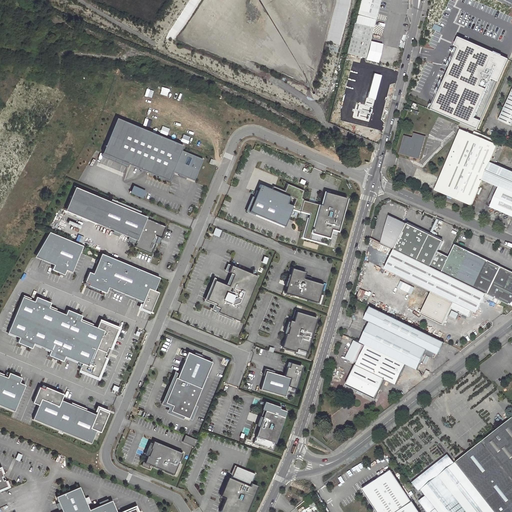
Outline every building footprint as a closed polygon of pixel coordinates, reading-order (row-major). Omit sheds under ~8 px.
[(361,0),(358,14),(375,19),(379,0),(361,0)] [(443,33),(499,59),(511,29),(511,25),(461,2),(456,4),(443,33)] [(391,15),(378,11),(374,30),(386,33),(391,15)] [(365,57),(375,19),(358,14),(348,53),(365,57)] [(383,44),(370,41),(365,59),(378,63),(383,44)] [(459,70),(443,107),(446,109),(480,123),(496,87),(459,70)] [(511,92),(500,120),(511,126),(511,125),(511,92)] [(443,107),(437,105),(435,111),(443,115),(446,109),(443,107)] [(117,118),(102,153),(169,180),(172,172),(194,181),(203,159),(181,150),(183,145),(117,118)] [(489,162),(496,145),(491,142),(492,139),(474,131),(472,135),(461,130),(436,190),(471,204),(482,179),(489,162)] [(413,138),(404,136),(400,153),(407,155),(409,158),(412,156),(420,158),(426,136),(414,133),(413,138)] [(489,162),(494,164),(501,147),(496,145),(489,162)] [(98,166),(109,170),(113,161),(101,157),(98,166)] [(511,171),(494,164),(489,162),(482,179),(486,180),(495,185),(500,186),(511,191),(511,171)] [(494,201),(500,186),(495,185),(489,199),(494,201)] [(135,186),(132,193),(137,195),(138,195),(141,196),(144,191),(140,189),(135,186)] [(511,191),(500,186),(494,201),(491,207),(511,215),(511,191)] [(65,211),(96,223),(106,200),(75,187),(65,211)] [(321,206),(319,205),(311,233),(329,238),(331,229),(337,231),(347,198),(325,192),(321,206)] [(112,199),(111,202),(140,214),(141,211),(112,199)] [(106,200),(96,223),(137,240),(135,243),(141,246),(140,249),(151,253),(158,237),(161,238),(166,227),(146,218),(147,217),(140,214),(111,202),(106,200)] [(311,233),(319,205),(304,201),(302,211),(311,213),(304,238),(327,244),(329,238),(311,233)] [(382,244),(394,250),(407,225),(389,217),(382,244)] [(407,225),(394,250),(418,261),(431,234),(408,223),(407,225)] [(73,273),(83,246),(47,232),(37,259),(54,266),(52,271),(64,275),(66,270),(73,273)] [(431,267),(439,251),(444,241),(431,234),(418,261),(431,267)] [(442,273),(487,294),(500,266),(456,244),(450,257),(442,273)] [(451,309),(469,317),(471,311),(477,314),(487,294),(442,273),(431,267),(418,261),(394,250),(385,270),(431,292),(454,303),(451,309)] [(450,257),(439,251),(431,267),(442,273),(450,257)] [(155,292),(160,277),(100,255),(93,274),(88,272),(84,285),(107,293),(108,290),(141,302),(139,310),(151,314),(159,293),(155,292)] [(215,280),(207,299),(217,303),(215,306),(220,308),(218,312),(239,321),(258,276),(232,265),(229,272),(234,274),(229,286),(215,280)] [(511,271),(500,266),(487,294),(510,305),(511,303),(511,271)] [(304,273),(292,269),(285,293),(317,303),(323,285),(303,279),(304,273)] [(444,324),(451,309),(454,303),(431,292),(420,313),(444,324)] [(64,357),(81,364),(88,367),(104,331),(97,328),(79,320),(81,316),(66,310),(65,314),(48,307),(49,303),(36,297),(34,302),(23,297),(8,333),(19,338),(17,343),(31,348),(33,343),(50,351),(48,356),(62,361),(64,357)] [(364,320),(370,322),(426,350),(433,354),(438,356),(444,343),(370,307),(364,320)] [(286,334),(281,348),(305,355),(316,318),(296,312),(293,322),(289,321),(288,326),(289,327),(287,334),(286,334)] [(79,370),(97,378),(105,358),(103,357),(107,347),(109,348),(117,329),(99,322),(97,328),(104,331),(88,367),(81,364),(79,370)] [(366,346),(406,365),(417,370),(424,355),(426,350),(370,322),(360,343),(366,346)] [(363,347),(355,344),(348,361),(355,364),(363,347)] [(356,367),(384,380),(396,386),(406,365),(366,346),(356,367)] [(426,350),(424,355),(431,358),(433,354),(426,350)] [(204,381),(212,362),(191,353),(188,352),(185,360),(177,378),(176,378),(173,385),(174,385),(170,394),(169,394),(165,402),(173,406),(171,411),(189,418),(201,388),(204,381)] [(284,368),(281,377),(287,378),(285,387),(293,389),(300,367),(288,364),(286,369),(284,368)] [(374,400),(384,380),(356,367),(346,387),(374,400)] [(287,378),(281,377),(263,371),(258,389),(282,397),(285,387),(287,378)] [(0,406),(13,412),(24,386),(18,383),(20,378),(8,373),(6,379),(0,376),(0,406)] [(32,403),(38,405),(41,399),(58,406),(61,400),(63,394),(44,387),(43,389),(38,387),(32,403)] [(38,405),(32,419),(91,443),(96,430),(90,428),(96,414),(61,400),(58,406),(41,399),(38,405)] [(286,410),(265,403),(261,416),(262,416),(253,442),(272,449),(286,410)] [(98,408),(96,414),(90,428),(96,430),(100,432),(108,413),(98,408)] [(511,511),(511,418),(421,489),(439,511),(511,511)] [(184,436),(182,441),(194,446),(196,441),(184,436)] [(182,454),(153,442),(150,449),(151,450),(145,463),(173,475),(182,454)] [(220,511),(247,511),(257,489),(251,486),(255,474),(239,467),(234,479),(228,477),(221,496),(226,498),(220,511)] [(0,511),(0,489),(8,486),(6,481),(4,481),(1,474),(3,474),(1,469),(0,468),(0,511)] [(377,511),(399,511),(413,503),(392,470),(369,486),(372,491),(366,495),(377,511)] [(137,511),(136,508),(125,511),(117,511),(113,500),(90,510),(80,486),(57,496),(63,510),(59,511),(137,511)] [(363,490),(366,495),(372,491),(369,486),(363,490)] [(419,511),(413,503),(399,511),(419,511)]
